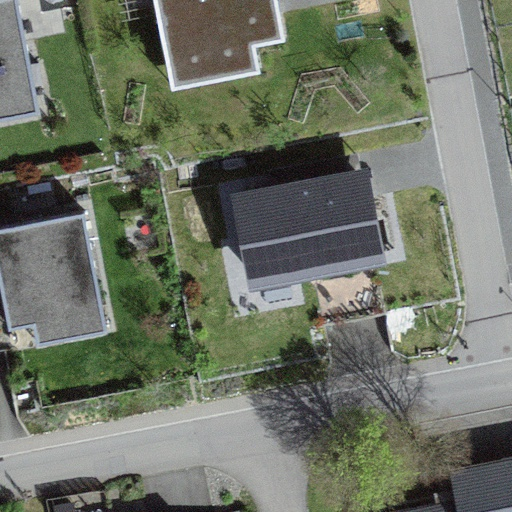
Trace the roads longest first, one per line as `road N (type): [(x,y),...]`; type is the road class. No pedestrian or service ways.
road 1 (residential): [(0,480),(505,384)]
road 2 (residential): [(505,384),(432,0)]
